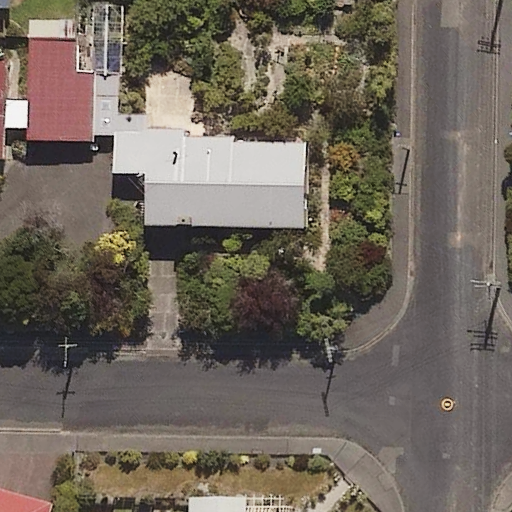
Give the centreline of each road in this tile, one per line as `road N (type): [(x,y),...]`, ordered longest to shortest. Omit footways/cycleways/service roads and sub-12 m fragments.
road 1 (residential): [(0,392),(449,397)]
road 2 (residential): [(449,397),(453,0)]
